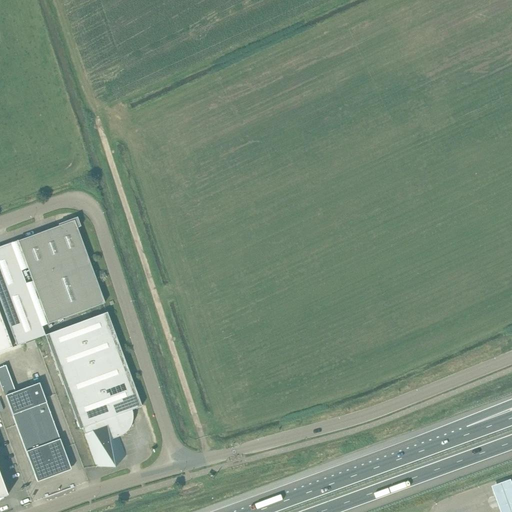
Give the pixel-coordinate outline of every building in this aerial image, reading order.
[(18,241),(0,247),(0,300),(17,345),(44,335),(41,327),(48,324),(95,307),(103,304),(104,304),(77,228),(80,227),(77,218),(58,225),(59,226),(18,241)] [(45,336),(76,420),(79,430),(82,429),(96,467),(97,466),(125,456),(126,456),(119,437),(121,436),(122,435),(124,434),(125,433),(127,431),(128,430),(129,429),(130,427),(131,425),(131,423),(132,422),(132,420),(132,418),(132,416),(132,414),(132,412),(131,411),(141,407),(107,313),(45,336)] [(0,351),(11,348),(0,316),(0,351)] [(5,366),(0,367),(0,382),(33,471),(33,473),(36,480),(69,468),(67,461),(66,458),(39,384),(15,392),(5,366)] [(511,511),(511,484),(511,483),(492,490),(496,502),(500,511),(511,511)]
